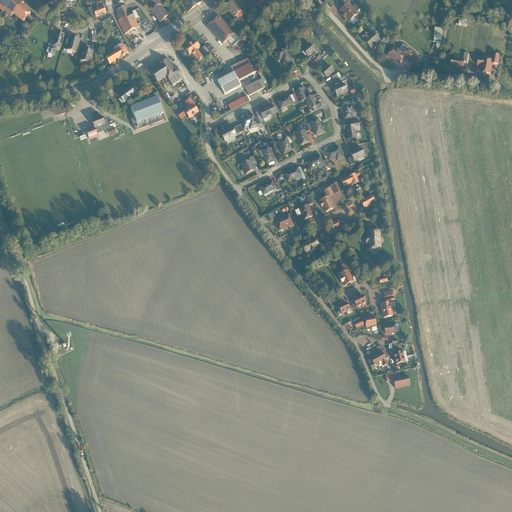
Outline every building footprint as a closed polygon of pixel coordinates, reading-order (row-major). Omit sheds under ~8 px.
[(18,8),(23,3),(19,0),(0,0),(0,11),(9,19),(11,17),(18,8)] [(60,0),(47,0),(45,7),(57,10),(60,0)] [(157,0),(140,0),(147,10),(146,11),(156,25),(164,19),(157,9),(162,5),(157,0)] [(201,3),(198,0),(177,0),(186,13),(201,3)] [(245,15),(232,0),(224,7),(233,18),(236,16),(240,20),(245,15)] [(356,15),(347,5),(348,3),(344,0),(339,0),(337,3),(343,8),(338,13),(351,27),(357,22),(353,18),(356,15)] [(107,13),(104,5),(95,8),(96,11),(94,12),(95,17),(107,13)] [(19,24),(27,16),(18,8),(11,17),(19,24)] [(126,8),(115,13),(125,35),(138,29),(130,11),(127,12),(126,8)] [(232,34),(217,17),(205,27),(220,44),(232,34)] [(442,42),(443,29),(435,28),(434,41),(442,42)] [(60,50),(64,36),(56,33),(52,47),(60,50)] [(379,40),(372,33),(362,42),(368,49),(379,40)] [(80,41),(70,38),(66,52),(75,55),(80,41)] [(238,38),(231,45),(233,47),(240,40),(238,38)] [(198,49),(194,42),(183,50),(187,56),(190,54),(196,63),(202,59),(196,50),(198,49)] [(316,51),(310,45),(303,51),(308,58),(316,51)] [(127,54),(123,46),(102,58),(106,65),(127,54)] [(50,47),(48,53),(53,55),(56,49),(50,47)] [(292,63),(285,48),(272,54),(276,64),(280,62),(283,67),(292,63)] [(400,55),(393,49),(386,58),(397,67),(403,60),(406,62),(412,55),(405,49),(400,55)] [(92,53),(83,51),(80,64),(89,66),(92,53)] [(500,56),(492,55),(491,61),(490,65),(498,66),(500,56)] [(183,80),(168,57),(156,65),(158,68),(165,78),(171,88),(183,80)] [(321,62),(317,58),(311,64),(315,68),(319,63),(321,62)] [(462,60),(451,58),(449,69),(461,70),(462,63),(462,60)] [(490,65),(491,61),(475,59),(475,67),(481,68),(480,74),(489,75),(490,65)] [(235,73),(219,80),(226,94),(241,87),(240,84),(254,77),(247,62),(233,68),(235,73)] [(319,72),(324,67),(319,63),(315,68),(319,72)] [(319,72),(326,80),(333,73),(326,65),(324,67),(319,72)] [(158,68),(149,74),(155,84),(165,78),(158,68)] [(140,87),(136,83),(131,87),(134,91),(140,87)] [(261,91),(257,83),(242,90),(246,98),(261,91)] [(347,93),(343,84),(333,89),(338,98),(347,93)] [(134,91),(131,87),(116,96),(123,105),(136,95),(134,91)] [(303,89),(294,93),(295,95),(298,101),(299,103),(302,101),(307,99),(303,89)] [(162,114),(157,101),(160,99),(157,93),(141,99),(142,103),(128,108),(133,121),(130,121),(134,131),(161,121),(159,115),(162,114)] [(232,111),(247,103),(244,97),(229,106),(232,111)] [(288,98),(288,97),(276,102),(279,110),(291,105),(291,104),(288,98)] [(302,101),(307,111),(311,109),(317,107),(313,97),(307,99),(302,101)] [(73,101),(66,104),(68,110),(75,108),(73,101)] [(192,107),(188,101),(183,105),(186,109),(177,115),(180,120),(184,117),(186,121),(195,115),(191,108),(192,107)] [(275,115),(271,106),(258,112),(259,114),(262,121),(275,115)] [(342,108),(340,109),(342,121),(351,120),(351,114),(353,113),(353,107),(350,108),(342,108)] [(259,114),(253,117),(258,127),(264,125),(262,121),(259,114)] [(249,116),(237,122),(239,126),(241,131),(248,128),(249,130),(255,127),(251,118),(249,116)] [(102,123),(101,119),(90,123),(93,130),(95,136),(104,133),(111,131),(108,121),(102,123)] [(322,132),(316,119),(308,123),(314,136),(322,132)] [(308,130),(304,123),(299,126),(301,131),(302,133),(308,130)] [(351,127),(344,128),(345,141),(356,139),(355,133),(360,132),(359,126),(351,127)] [(232,130),(231,129),(219,135),(224,144),(236,138),(234,135),(232,130)] [(93,130),(84,133),(86,140),(95,137),(95,136),(93,130)] [(115,135),(113,130),(111,131),(104,133),(106,138),(115,135)] [(302,133),(301,131),(292,135),(298,146),(306,142),(302,133)] [(290,152),(284,139),(282,140),(275,143),(281,156),(290,152)] [(344,159),(339,147),(325,153),(327,157),(328,160),(335,157),(337,162),(344,159)] [(266,150),(266,148),(259,151),(265,165),(272,162),(266,150)] [(361,148),(349,154),(351,157),(353,162),(365,157),(361,148)] [(317,157),(304,163),(308,172),(321,166),(320,163),(317,157)] [(327,157),(323,159),(324,161),(328,170),(329,172),(334,169),(331,163),(330,164),(328,160),(327,157)] [(346,160),(349,168),(354,165),(353,162),(351,157),(346,160)] [(250,165),(249,162),(239,166),(244,175),(253,171),(250,165)] [(297,175),(295,170),(282,176),(285,183),(298,177),(297,175)] [(360,171),(338,182),(341,187),(349,183),(351,186),(357,183),(355,179),(363,176),(360,171)] [(269,181),(257,188),(262,197),(274,191),(272,187),(269,181)] [(337,192),(334,184),(329,186),(329,189),(331,194),(337,192)] [(329,189),(322,191),(325,198),(328,197),(332,196),(331,194),(329,189)] [(375,204),(369,195),(364,198),(365,200),(358,203),(362,210),(366,207),(367,209),(375,204)] [(331,204),(328,197),(325,198),(318,202),(323,213),(331,210),(329,205),(331,204)] [(308,206),(298,209),(302,221),(312,218),(308,206)] [(271,221),(277,219),(274,213),(269,215),(271,221)] [(290,226),(286,216),(273,221),(277,232),(290,226)] [(337,220),(327,225),(330,232),(340,228),(337,220)] [(379,250),(378,232),(365,233),(365,239),(363,239),(363,245),(366,245),(366,251),(379,250)] [(320,248),(315,239),(301,246),(305,255),(320,248)] [(334,243),(327,245),(329,253),(336,251),(334,243)] [(347,271),(337,276),(343,288),(352,283),(347,271)] [(390,303),(393,303),(391,291),(382,293),(384,304),(390,303)] [(362,296),(356,298),(360,307),(365,304),(362,296)] [(356,298),(350,300),(354,309),(360,307),(356,298)] [(384,304),(379,305),(381,319),(392,317),(390,303),(384,304)] [(337,307),(340,315),(345,313),(342,305),(337,307)] [(376,326),(374,317),(363,319),(365,328),(376,326)] [(360,320),(352,324),(354,330),(363,326),(360,320)] [(396,334),(394,323),(387,325),(387,327),(382,328),(383,336),(396,334)] [(393,344),(389,344),(390,349),(397,349),(396,345),(399,345),(398,340),(393,341),(393,344)] [(383,360),(379,353),(367,359),(372,368),(379,365),(380,367),(385,365),(383,360)] [(410,387),(408,378),(395,381),(392,381),(394,390),(410,387)]
